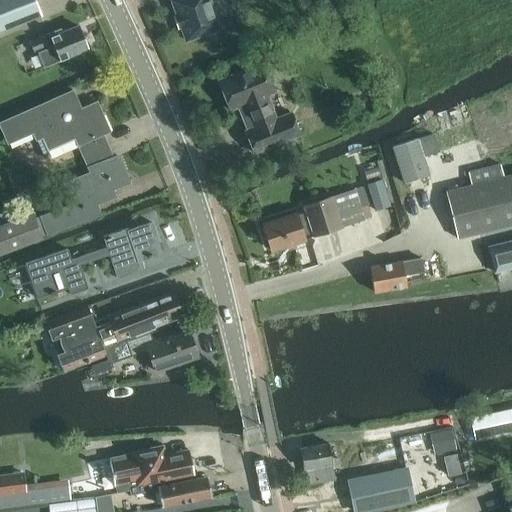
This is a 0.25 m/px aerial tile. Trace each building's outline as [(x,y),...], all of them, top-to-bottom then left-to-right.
[(0,0),(0,30),(40,14),(34,0),(0,0)] [(181,26),(186,40),(205,33),(206,36),(218,32),(217,29),(220,28),(209,0),(173,0),(172,1),(177,15),(174,16),(178,27),(181,26)] [(86,46),(88,42),(86,36),(82,35),(78,25),(62,32),(61,28),(48,33),(49,33),(30,41),(34,52),(37,51),(44,67),(60,60),(87,49),(86,46)] [(255,152),(300,134),(291,112),(276,118),(267,95),(276,92),(264,62),(218,80),(230,110),(242,105),(251,128),(246,130),(255,152)] [(76,144),(81,156),(108,145),(102,133),(109,130),(97,103),(98,103),(97,102),(82,109),(73,91),(0,123),(9,142),(32,132),(35,141),(36,140),(44,158),(76,144)] [(429,175),(423,156),(417,138),(393,146),(405,182),(429,175)] [(119,156),(113,158),(108,145),(81,156),(89,174),(69,181),(77,201),(34,217),(32,213),(0,225),(0,253),(42,238),(41,236),(101,213),(101,212),(99,213),(95,203),(116,195),(113,187),(128,182),(119,156)] [(511,176),(447,192),(458,237),(511,224),(511,176)] [(313,236),(343,226),(365,219),(355,188),(303,205),(305,210),(263,224),(264,227),(262,228),(266,239),(268,238),(271,250),(305,239),(304,236),(312,233),(313,236)] [(141,257),(161,250),(152,222),(128,230),(127,228),(103,236),(117,278),(144,268),(141,257)] [(68,263),(102,251),(98,239),(64,250),(68,263)] [(495,270),(511,265),(511,239),(489,244),(495,270)] [(405,275),(423,272),(421,257),(370,266),(374,291),(407,286),(405,275)] [(0,281),(4,293),(38,282),(32,265),(0,275),(0,281)] [(159,296),(174,289),(168,275),(128,292),(131,301),(156,290),(159,296)] [(98,342),(115,336),(119,334),(121,339),(155,329),(154,326),(183,315),(182,312),(184,308),(182,302),(178,301),(174,291),(128,309),(127,308),(108,315),(108,316),(93,321),(87,306),(44,322),(51,338),(56,336),(61,351),(56,353),(63,372),(103,356),(98,342)] [(150,332),(125,340),(118,342),(117,340),(103,345),(109,363),(131,355),(131,356),(148,350),(155,370),(198,356),(189,330),(154,342),(150,332)] [(475,436),(511,428),(511,406),(470,415),(475,436)] [(380,453),(407,449),(405,431),(377,435),(380,453)] [(333,468),(339,467),(337,457),(331,458),(328,443),(301,448),(308,484),(335,479),(333,468)] [(111,456),(117,488),(129,486),(131,495),(154,490),(153,483),(193,474),(188,450),(164,454),(163,445),(111,456)] [(402,499),(397,475),(419,471),(416,455),(377,462),(380,477),(350,483),(353,499),(384,493),(386,502),(402,499)] [(26,492),(23,471),(0,474),(0,508),(69,500),(67,486),(26,492)] [(158,485),(162,506),(211,497),(206,476),(158,485)] [(112,511),(109,496),(93,499),(94,511),(112,511)] [(94,511),(93,499),(77,500),(78,511),(94,511)]
